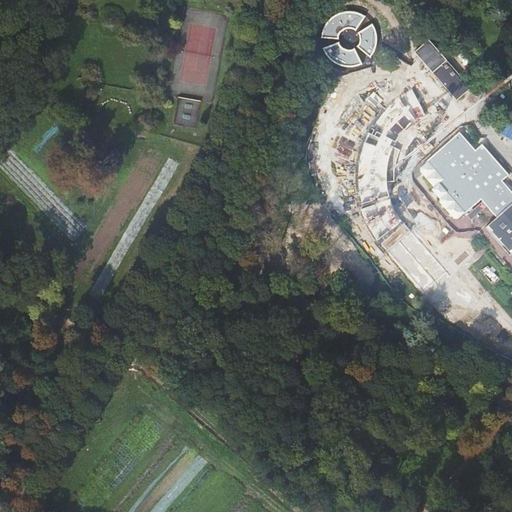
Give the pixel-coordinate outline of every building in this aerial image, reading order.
[(446,64),(432,76),(455,104),(469,92),(446,64)] [(409,208),(365,160),(384,142),(396,155),(442,113),(423,93),(416,99),(392,72),(367,94),(376,104),(322,153),(411,250),(430,232),(409,208)] [(483,202),(488,207),(498,219),(486,229),(511,258),(511,256),(511,292),(510,294),(511,296),(511,193),(501,181),(507,176),(481,147),(475,151),(459,134),(427,162),(443,180),(438,184),(464,214),(481,199),(483,202)] [(471,221),(488,207),(483,202),(466,216),(471,221)] [(460,314),(477,299),(454,272),(472,256),(459,241),(416,278),(441,306),(448,300),(460,314)]
